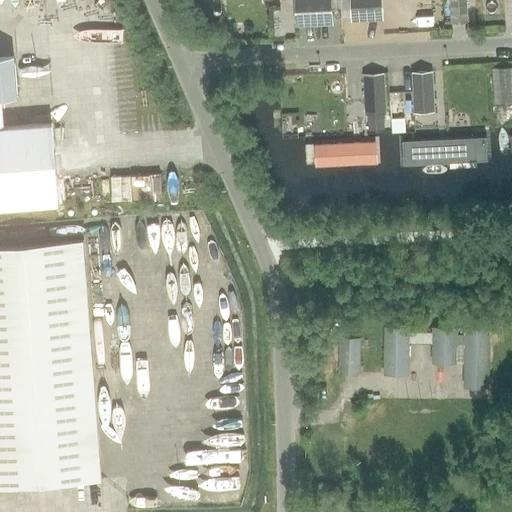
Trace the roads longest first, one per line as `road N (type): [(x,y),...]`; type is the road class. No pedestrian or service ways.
road 1 (unclassified): [(179,61),(274,276),(286,511)]
road 2 (residential): [(179,61),(511,45)]
